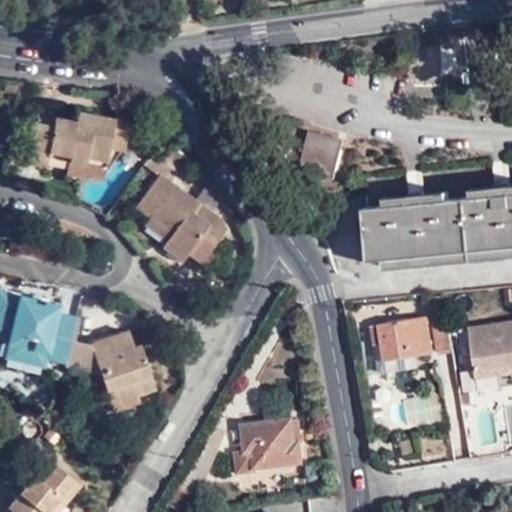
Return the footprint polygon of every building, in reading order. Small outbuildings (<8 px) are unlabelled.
[(18,94),(20,84),(4,82),(2,92),(18,94)] [(68,157),(104,164),(108,142),(125,145),(129,120),(77,111),(75,121),(35,114),(27,161),(47,165),(49,151),(68,154),(68,157)] [(308,136),(298,174),(331,182),(342,146),(308,136)] [(159,174),(164,176),(171,166),(177,171),(187,157),(160,138),(143,162),(159,174)] [(280,142),(268,153),(278,166),(290,156),(280,142)] [(103,175),(104,164),(68,157),(66,168),(103,175)] [(199,201),(159,174),(136,207),(149,215),(173,232),(168,240),(165,245),(181,257),(186,250),(204,262),(213,249),(209,246),(218,234),(225,224),(219,214),(199,201)] [(449,191),(386,197),(386,204),(367,206),(372,258),(511,243),(511,184),(475,188),(475,194),(450,197),(449,191)] [(173,232),(149,215),(143,223),(168,240),(173,232)] [(70,337),(74,313),(57,309),(58,302),(0,290),(0,327),(9,329),(7,338),(4,357),(45,364),(46,356),(66,360),(70,337)] [(440,351),(455,349),(450,318),(446,296),(431,299),(440,351)] [(373,326),(377,345),(384,344),(387,361),(419,355),(433,353),(426,316),(373,326)] [(511,321),(472,329),(478,370),(511,364),(511,321)] [(66,360),(65,362),(101,368),(117,406),(142,395),(139,388),(155,381),(143,353),(138,354),(126,325),(89,340),(70,337),(66,360)] [(9,329),(0,327),(0,337),(7,338),(9,329)] [(421,367),(419,355),(387,361),(384,344),(377,345),(381,374),(421,367)] [(511,364),(478,370),(480,378),(511,371),(511,364)] [(196,500),(227,432),(210,423),(208,427),(192,458),(175,484),(173,488),(175,489),(191,497),(196,500)] [(291,423),(243,428),(245,452),(235,452),(237,475),(257,473),(257,468),(301,463),(299,445),(293,445),(291,423)] [(53,456),(12,503),(22,511),(50,511),(63,498),(68,501),(83,482),(53,456)] [(178,511),(182,511),(191,497),(175,489),(166,505),(178,511)] [(22,511),(12,503),(8,510),(10,511),(22,511)]
